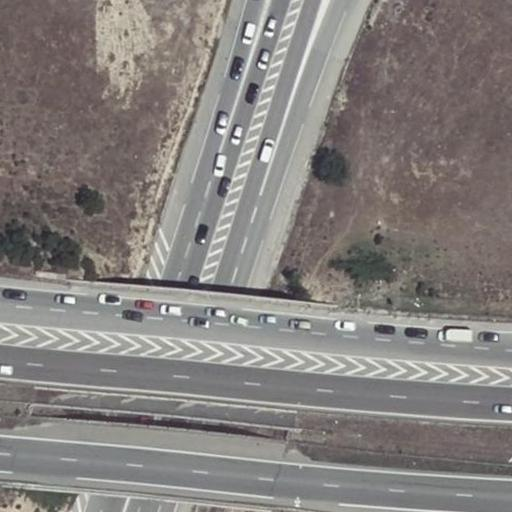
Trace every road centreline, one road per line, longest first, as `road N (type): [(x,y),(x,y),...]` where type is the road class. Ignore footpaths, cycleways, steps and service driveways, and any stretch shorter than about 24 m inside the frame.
road 1 (motorway): [(0,453),(511,499)]
road 2 (motorway): [(511,404),(0,361)]
road 3 (primary): [(148,511),(250,231)]
road 4 (primary): [(274,0),(186,261)]
road 5 (motorway): [(256,0),(186,261)]
road 6 (motorway): [(322,339),(55,313)]
road 7 (primary): [(186,261),(109,511)]
road 8 (motorway): [(250,231),(342,0)]
road 9 (primary): [(250,231),(319,0)]
road 10 (motorway): [(511,359),(322,339)]
road 11 (motorway): [(511,343),(322,339)]
